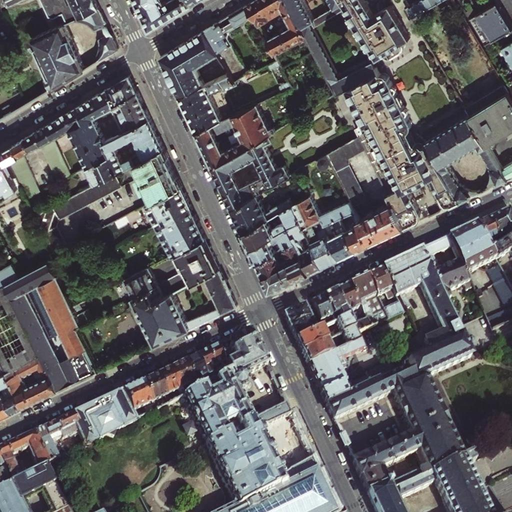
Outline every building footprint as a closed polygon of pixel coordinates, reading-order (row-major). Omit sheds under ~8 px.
[(73,19),(101,6),(98,0),(12,0),(13,1),(14,0),(45,0),(52,14),(57,16),(65,12),(69,21),(73,19)] [(174,14),(194,2),(193,0),(170,0),(162,5),(160,0),(137,0),(150,28),(174,14)] [(255,17),(261,26),(285,11),(290,20),(298,16),(289,0),(254,0),(247,4),(255,17)] [(374,13),(365,0),(289,0),(298,16),(309,37),(337,92),(342,90),(342,91),(343,92),(344,93),(345,94),(347,94),(349,93),(361,115),(359,116),(359,117),(358,118),(358,120),(358,121),(358,122),(358,123),(354,126),(358,134),(359,134),(365,147),(394,201),(407,226),(420,220),(421,218),(421,217),(421,215),(421,214),(422,214),(410,189),(431,178),(444,204),(445,203),(446,204),(447,205),(448,205),(449,205),(450,205),(452,204),(452,205),(482,191),(481,190),(477,190),(474,190),(471,189),(468,188),(466,186),(465,185),(462,186),(448,163),(478,145),(492,168),(489,170),(490,173),(490,175),(491,176),(491,177),(490,180),(490,181),(489,182),(488,185),(486,186),(487,189),(491,187),(509,179),(502,167),(488,143),(471,116),(426,143),(427,145),(424,147),(423,145),(422,144),(421,143),(419,143),(418,143),(416,144),(408,130),(411,128),(412,126),(412,124),(412,122),(388,76),(387,76),(386,75),(384,74),(382,73),(379,73),(375,64),(376,62),(377,60),(377,58),(377,56),(382,53),(384,54),(386,55),(388,56),(389,56),(391,55),(391,56),(402,49),(401,48),(403,47),(404,45),(404,42),(403,40),(410,36),(390,3),(374,13)] [(417,0),(418,1),(406,8),(413,19),(417,16),(443,0),(417,0)] [(511,28),(511,24),(498,2),(479,13),(477,15),(473,8),(467,12),(478,31),(486,45),(511,28)] [(255,17),(247,4),(227,17),(206,29),(220,51),(233,71),(237,77),(246,71),(227,39),(229,33),(255,17)] [(101,6),(73,19),(81,20),(85,21),(89,22),(93,25),(95,26),(96,28),(109,22),(101,6)] [(283,34),(269,41),(277,57),(281,55),(280,53),(309,37),(298,16),(290,20),(289,21),(288,25),(289,26),(281,31),(283,34)] [(87,67),(66,22),(34,38),(56,86),(87,67)] [(220,51),(206,29),(162,55),(172,77),(181,95),(205,84),(198,66),(220,51)] [(120,47),(113,32),(101,38),(101,42),(101,46),(101,49),(98,56),(96,60),(94,63),(120,47)] [(274,67),(281,64),(277,57),(269,61),(272,67),(273,67),(274,67)] [(191,116),(198,132),(213,124),(224,119),(213,94),(254,75),(253,73),(258,71),(255,66),(246,71),(237,77),(233,71),(205,84),(181,95),(191,116)] [(132,74),(111,87),(118,103),(140,91),(135,79),(132,74)] [(291,84),(288,79),(278,84),(281,90),(291,84)] [(466,107),(471,116),(488,143),(511,128),(511,93),(506,84),(466,107)] [(104,103),(107,109),(111,107),(118,103),(111,87),(104,91),(96,96),(101,105),(104,103)] [(118,103),(111,107),(111,109),(113,109),(116,108),(118,109),(120,111),(122,112),(124,116),(126,121),(133,117),(132,117),(139,113),(144,122),(152,118),(147,105),(140,91),(118,103)] [(96,96),(79,106),(87,121),(72,130),(90,166),(114,154),(107,140),(96,116),(107,109),(104,103),(101,105),(96,96)] [(205,147),(214,167),(271,131),(276,128),(275,126),(272,125),(270,126),(258,101),(233,114),(245,139),(225,151),(213,124),(198,132),(205,147)] [(55,138),(72,130),(87,121),(79,106),(67,113),(49,124),(55,138)] [(144,122),(139,113),(132,117),(133,117),(126,121),(126,123),(126,124),(126,126),(125,128),(123,131),(123,132),(144,122)] [(116,173),(135,163),(166,147),(159,132),(152,118),(144,122),(123,132),(107,140),(114,154),(90,166),(98,183),(116,173)] [(44,144),(55,138),(49,124),(47,125),(38,130),(44,144)] [(30,135),(27,137),(33,150),(37,148),(41,145),(44,144),(38,130),(36,132),(30,135)] [(222,183),(234,209),(259,194),(290,174),(286,164),(278,168),(266,140),(273,137),(271,131),(214,167),(222,183)] [(354,206),(368,200),(350,166),(348,157),(365,147),(359,134),(358,134),(327,153),(351,200),(354,206)] [(33,150),(27,137),(25,138),(16,143),(21,156),(24,154),(33,150)] [(73,176),(55,138),(44,144),(41,145),(59,183),(73,176)] [(21,156),(16,143),(6,150),(2,152),(0,153),(0,200),(3,201),(11,196),(12,192),(21,187),(21,186),(23,186),(10,161),(21,156)] [(135,163),(141,177),(137,179),(143,193),(152,189),(156,196),(158,200),(184,186),(182,182),(176,168),(166,147),(135,163)] [(43,191),(24,154),(21,156),(10,161),(23,186),(27,194),(29,198),(43,191)] [(511,161),(502,167),(509,179),(511,177),(511,161)] [(116,173),(98,183),(87,189),(38,215),(57,252),(69,246),(59,226),(61,219),(123,186),(116,173)] [(160,225),(194,208),(192,203),(185,189),(184,186),(158,200),(150,204),(160,225)] [(241,223),(244,231),(293,205),(291,199),(273,208),(272,207),(271,206),(270,205),(269,205),(268,205),(267,205),(266,205),(264,205),(259,194),(234,209),(241,223)] [(354,206),(351,200),(321,216),(311,195),(293,205),(302,221),(305,228),(313,224),(316,222),(319,220),(320,223),(321,225),(325,223),(326,225),(343,216),(356,209),(354,206)] [(360,217),(373,242),(390,234),(407,226),(394,201),(360,217)] [(249,241),(252,247),(290,227),(302,221),(293,205),(244,231),(249,241)] [(196,212),(194,208),(160,225),(175,256),(208,239),(204,228),(196,212)] [(366,245),(373,242),(360,217),(356,209),(343,216),(347,224),(347,225),(350,224),(349,221),(356,217),(357,220),(357,221),(356,221),(356,222),(356,223),(356,225),(353,227),(351,226),(348,226),(348,227),(359,249),(366,245)] [(511,213),(510,210),(500,214),(486,221),(496,239),(503,235),(504,238),(503,240),(504,242),(511,236),(511,213)] [(356,250),(359,249),(348,227),(338,233),(335,227),(342,224),(343,226),(347,224),(343,216),(326,225),(327,227),(342,257),(346,255),(356,250)] [(318,268),(325,265),(305,228),(302,221),(290,227),(298,243),(304,256),(312,271),(318,268)] [(480,224),(474,226),(484,245),(496,239),(486,221),(480,224)] [(334,260),(342,257),(327,227),(317,232),(313,224),(305,228),(325,265),(334,260)] [(459,233),(447,239),(451,248),(457,262),(464,276),(494,262),(488,252),(486,249),(484,245),(474,226),(459,233)] [(256,257),(259,262),(298,243),(290,227),(252,247),(256,257)] [(503,235),(496,239),(499,245),(504,242),(503,240),(504,238),(503,235)] [(494,262),(494,263),(508,254),(511,259),(511,236),(504,242),(499,245),(491,250),(488,252),(494,262)] [(175,292),(194,283),(222,268),(213,250),(208,239),(175,256),(183,272),(159,283),(159,285),(165,298),(175,292)] [(434,245),(419,252),(443,303),(471,290),(464,276),(457,262),(455,263),(437,272),(430,257),(448,249),(451,248),(447,239),(434,245)] [(496,239),(484,245),(486,249),(489,248),(491,250),(499,245),(496,239)] [(263,270),(266,277),(291,265),(290,263),(304,256),(298,243),(259,262),(263,270)] [(457,262),(451,248),(448,249),(455,263),(457,262)] [(383,269),(381,270),(394,297),(397,304),(398,303),(401,302),(405,310),(408,309),(408,306),(403,294),(419,287),(441,333),(423,342),(427,349),(425,349),(427,352),(459,337),(455,329),(443,303),(419,252),(402,260),(383,269)] [(304,275),(312,271),(304,256),(290,263),(291,265),(297,278),(304,275)] [(61,275),(54,260),(22,276),(8,283),(15,296),(43,354),(60,388),(79,380),(82,379),(100,370),(81,325),(84,323),(80,314),(61,275)] [(0,286),(8,283),(22,276),(15,264),(0,272),(0,286)] [(266,277),(272,290),(284,284),(297,278),(291,265),(266,277)] [(159,285),(159,283),(150,267),(127,279),(136,297),(159,285)] [(511,290),(497,267),(485,273),(511,315),(511,290)] [(190,322),(175,292),(165,298),(159,285),(136,297),(158,343),(239,306),(230,285),(222,268),(206,277),(214,292),(221,308),(190,322)] [(374,274),(366,277),(376,297),(385,293),(388,300),(394,297),(381,270),(374,274)] [(347,286),(370,329),(375,327),(387,321),(383,312),(372,317),(369,310),(370,309),(370,307),(371,307),(371,306),(371,305),(371,304),(371,302),(377,299),(376,297),(366,277),(357,281),(347,286)] [(39,355),(43,354),(15,296),(8,283),(0,286),(0,353),(8,371),(35,357),(39,355)] [(342,289),(335,292),(348,317),(354,330),(357,335),(370,329),(347,286),(342,289)] [(489,311),(478,289),(472,292),(483,315),(489,311)] [(329,295),(323,298),(335,323),(348,317),(335,292),(329,295)] [(317,301),(311,303),(323,328),(328,326),(335,323),(323,298),(317,301)] [(305,306),(284,316),(288,324),(293,335),(295,341),(317,331),(323,328),(311,303),(305,306)] [(383,312),(387,321),(402,315),(397,304),(382,311),(383,312)] [(84,323),(97,317),(92,308),(80,314),(84,323)] [(299,349),(301,353),(335,338),(341,335),(354,330),(348,317),(335,323),(339,331),(336,331),(331,333),(328,326),(323,328),(317,331),(295,341),(299,349)] [(305,361),(307,366),(360,342),(357,335),(354,330),(341,335),(345,344),(342,344),(339,346),(335,338),(301,353),(305,361)] [(232,354),(256,343),(254,338),(251,332),(235,339),(217,348),(222,359),(232,354)] [(427,352),(405,362),(401,364),(399,366),(398,368),(398,371),(398,373),(392,377),(387,379),(393,393),(392,394),(411,435),(352,463),(370,502),(429,474),(461,459),(424,379),(469,358),(460,339),(459,337),(427,352)] [(360,342),(307,366),(314,382),(320,394),(345,382),(340,371),(345,369),(346,364),(344,359),(363,350),(360,342)] [(334,511),(318,476),(311,461),(288,473),(283,478),(260,427),(267,426),(291,417),(285,405),(253,421),(240,394),(244,392),(246,393),(249,383),(247,382),(245,377),(267,367),(264,360),(256,343),(232,354),(235,362),(226,366),(230,376),(220,381),(210,386),(197,392),(184,399),(207,446),(236,511),(234,511),(334,511)] [(226,366),(222,359),(217,348),(212,350),(207,352),(215,369),(221,366),(223,372),(219,374),(218,372),(216,372),(220,381),(230,376),(226,366)] [(215,369),(207,352),(202,354),(197,357),(210,386),(220,381),(216,372),(214,373),(215,376),(210,378),(208,372),(215,369)] [(39,355),(35,357),(52,392),(56,390),(60,388),(43,354),(39,355)] [(35,357),(8,371),(25,405),(48,394),(52,392),(35,357)] [(210,386),(197,357),(190,360),(184,363),(197,392),(210,386)] [(177,366),(171,369),(184,399),(197,392),(184,363),(177,366)] [(392,377),(386,363),(365,373),(368,378),(371,385),(370,385),(377,401),(392,394),(393,393),(387,379),(392,377)] [(184,399),(171,369),(165,372),(157,375),(167,397),(177,392),(178,395),(177,397),(169,402),(171,406),(184,399)] [(13,381),(8,371),(0,374),(0,380),(3,387),(13,381)] [(167,397),(157,375),(151,378),(142,382),(152,404),(163,399),(165,402),(154,408),(156,413),(171,406),(169,402),(167,397)] [(320,394),(325,406),(370,385),(371,385),(368,378),(353,385),(350,380),(345,382),(320,394)] [(152,404),(142,382),(133,387),(123,391),(133,413),(146,407),(148,412),(135,419),(137,422),(156,413),(154,408),(152,404)] [(325,406),(332,421),(377,401),(370,385),(325,406)] [(1,392),(0,392),(0,399),(1,402),(6,413),(10,412),(12,411),(13,410),(7,396),(5,390),(1,392)] [(18,390),(7,396),(13,410),(22,406),(25,405),(18,390)] [(133,413),(123,391),(97,403),(74,414),(80,424),(78,425),(81,431),(89,448),(109,437),(115,440),(116,434),(138,423),(137,422),(135,419),(133,413)] [(80,424),(74,414),(65,418),(57,422),(62,433),(78,425),(80,424)] [(48,439),(62,433),(57,422),(50,425),(43,428),(48,439)] [(65,438),(81,431),(78,425),(62,433),(48,439),(43,428),(38,430),(33,433),(49,466),(62,460),(60,457),(57,458),(50,443),(64,437),(65,438)] [(49,466),(33,433),(20,439),(5,446),(11,458),(29,450),(36,466),(19,475),(13,462),(3,467),(11,485),(47,467),(49,466)] [(11,458),(5,446),(0,448),(0,461),(3,467),(13,462),(11,458)] [(370,502),(374,511),(488,511),(467,465),(476,461),(473,454),(461,459),(429,474),(370,502)] [(3,467),(0,461),(0,467),(2,471),(0,471),(0,482),(3,489),(11,485),(3,467)] [(3,489),(0,490),(0,511),(69,511),(47,467),(11,485),(3,489)] [(124,511),(127,510),(124,502),(104,511),(124,511)]
